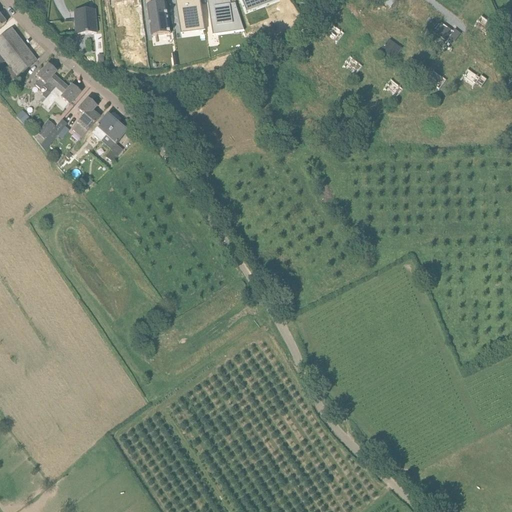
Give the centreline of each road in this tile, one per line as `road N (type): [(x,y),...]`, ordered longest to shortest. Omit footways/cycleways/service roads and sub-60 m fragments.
road 1 (unclassified): [(422,511),(326,417),(282,328),(167,156)]
road 2 (residential): [(167,156),(8,0)]
